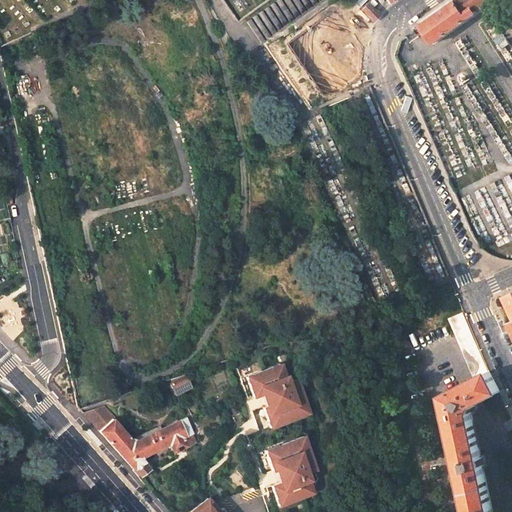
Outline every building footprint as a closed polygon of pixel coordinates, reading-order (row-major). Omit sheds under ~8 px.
[(261,43),(262,42),(319,0),(277,0),(246,22),(261,43)] [(491,0),(456,0),(455,1),(464,13),(472,8),(476,13),(492,1),(491,0)] [(464,13),(455,1),(420,25),(432,43),(476,13),(472,8),(464,13)] [(360,9),(372,22),(379,15),(367,3),(360,9)] [(361,68),(347,74),(353,88),(367,81),(361,68)] [(511,292),(503,297),(511,317),(511,292)] [(488,370),(463,313),(449,319),(474,378),(488,370)] [(299,437),(293,418),(305,414),(293,380),(283,384),(277,369),(270,372),(268,367),(241,377),(248,397),(264,391),(268,405),(252,410),(259,430),(247,434),(261,473),(277,467),(282,481),(266,486),(273,506),(300,496),(299,492),(306,489),(301,474),(311,471),(299,437)] [(493,511),(483,465),(485,464),(483,456),(481,457),(472,412),(476,405),(475,404),(500,391),(490,371),(444,394),(470,511),(493,511)] [(175,394),(180,405),(195,398),(190,387),(175,394)] [(195,442),(192,434),(194,433),(185,417),(177,422),(148,434),(132,442),(115,449),(133,469),(144,462),(145,462),(141,457),(169,444),(173,453),(187,446),(188,446),(195,442)] [(112,418),(98,431),(115,449),(132,442),(112,418)] [(23,447),(17,441),(6,453),(12,458),(23,447)] [(12,459),(8,455),(3,461),(7,464),(12,459)] [(149,469),(144,462),(133,469),(132,470),(139,476),(149,469)] [(226,511),(224,509),(222,507),(219,511),(212,503),(210,505),(205,500),(187,511),(226,511)]
